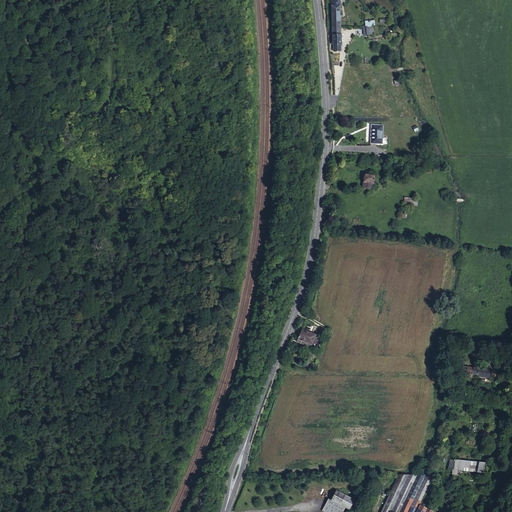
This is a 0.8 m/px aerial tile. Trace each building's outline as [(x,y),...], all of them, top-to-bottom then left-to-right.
[(331,6),(332,28),(340,28),(340,6),(331,6)] [(375,27),(374,21),(365,22),(366,28),(366,31),(366,35),(372,35),(371,27),(375,27)] [(333,51),(341,51),(340,28),(332,28),(332,36),(333,36),(333,51)] [(382,144),(383,126),(371,125),(371,143),(382,144)] [(372,189),(374,176),(365,174),(363,188),(372,189)] [(315,335),(302,329),(299,336),(297,339),(296,341),(314,349),(319,337),(315,335)] [(315,349),(314,349),(296,341),(295,345),(313,352),(315,349)] [(487,373),(476,371),(465,368),(465,371),(461,370),(460,375),(489,380),(490,373),(487,373)] [(435,453),(432,464),(452,469),(486,472),(487,462),(457,460),(446,457),(437,454),(435,453)] [(434,476),(425,475),(399,475),(380,511),(433,511),(422,507),(434,476)] [(349,510),(353,500),(336,491),(331,500),(331,501),(345,508),(349,510)] [(323,511),(342,511),(345,508),(331,501),(328,500),(322,511),(323,511)]
